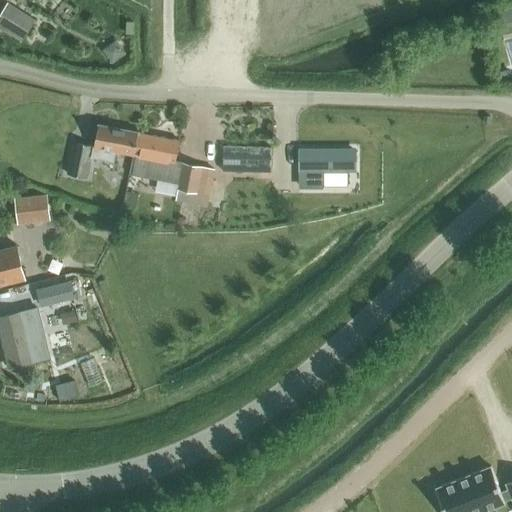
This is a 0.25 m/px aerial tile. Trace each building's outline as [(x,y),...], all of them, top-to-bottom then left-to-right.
[(9,5),(0,17),(0,27),(21,41),(34,21),(9,5)] [(511,9),(511,7),(500,9),(502,22),(511,19),(511,9)] [(117,39),(105,48),(114,61),(126,52),(117,39)] [(511,77),(510,70),(500,72),(502,81),(511,78),(511,77)] [(92,157),(113,162),(116,151),(133,154),(129,174),(179,184),(176,201),(207,207),(214,170),(175,162),(180,141),(138,133),(98,125),(92,157)] [(92,147),(73,142),(67,173),(86,177),(92,147)] [(275,145),(225,143),(224,169),(274,171),(275,145)] [(354,150),(300,150),(300,186),(319,186),(324,186),(348,186),(348,172),(348,169),(354,169),(354,150)] [(47,194),(14,197),(18,224),(50,220),(47,194)] [(0,285),(25,279),(16,246),(0,249),(0,285)] [(45,263),(49,278),(65,274),(62,259),(45,263)] [(41,306),(73,298),(69,282),(37,290),(41,306)] [(74,311),(60,314),(63,325),(77,322),(74,311)] [(35,362),(31,346),(42,344),(39,331),(28,334),(22,312),(0,317),(0,330),(9,368),(35,362)] [(491,466),(435,488),(444,511),(480,511),(495,506),(505,502),(504,500),(511,497),(511,498),(511,479),(506,482),(509,489),(501,492),(491,466)]
